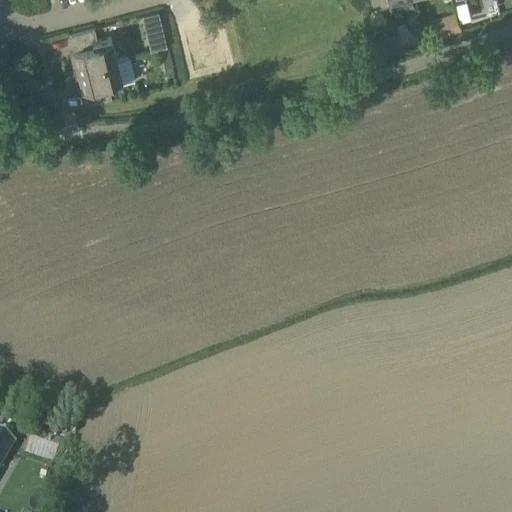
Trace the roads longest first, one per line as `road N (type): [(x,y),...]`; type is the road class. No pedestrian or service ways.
road 1 (unclassified): [(0,146),(270,106),(511,31)]
road 2 (residential): [(0,32),(143,0)]
